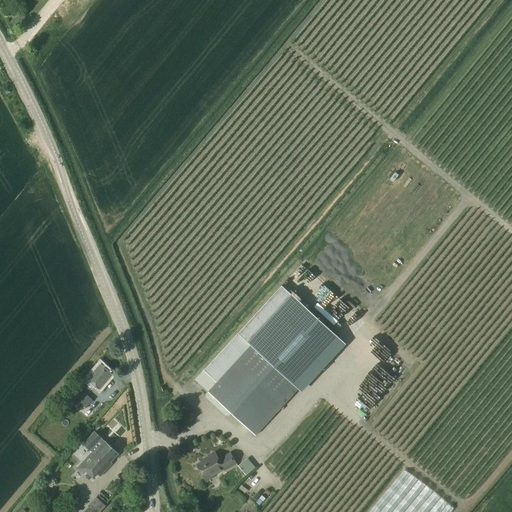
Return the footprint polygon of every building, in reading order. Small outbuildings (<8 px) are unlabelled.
[(296,290),(292,295),(279,283),(193,380),(208,393),(206,395),(206,398),(225,416),(228,416),(230,414),(254,436),(269,420),(302,449),(333,414),(303,390),(345,344),(306,308),(311,303),(296,290)] [(100,365),(88,380),(83,385),(89,390),(94,385),(99,389),(111,375),(100,365)] [(81,414),(93,401),(80,389),(77,392),(74,390),(66,401),(81,414)] [(94,431),(82,444),(90,451),(90,450),(92,452),(77,470),(84,476),(86,474),(94,480),(98,476),(101,478),(112,464),(111,463),(119,454),(105,441),(104,441),(94,431)] [(195,464),(197,466),(206,482),(213,478),(212,475),(223,469),(224,470),(235,463),(230,454),(219,460),(214,452),(202,459),(202,460),(195,464)] [(246,458),(237,466),(245,475),(255,467),(246,458)] [(89,507),(84,511),(100,511),(106,506),(108,503),(100,496),(97,498),(96,497),(88,507),(89,507)]
